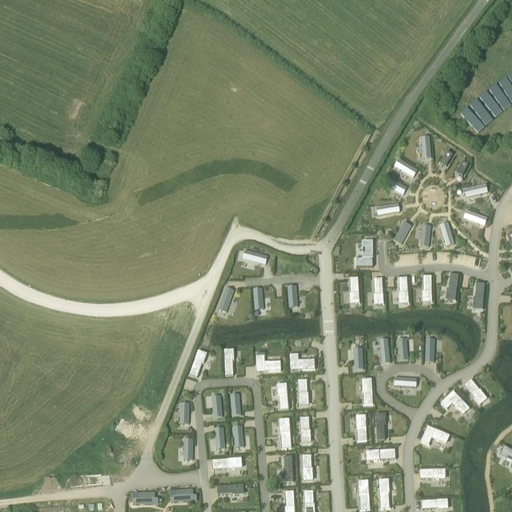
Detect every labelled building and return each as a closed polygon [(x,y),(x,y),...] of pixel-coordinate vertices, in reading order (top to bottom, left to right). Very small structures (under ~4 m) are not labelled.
[(434,130),(429,135),(438,145),(443,140),(434,130)] [(429,139),(421,139),(422,160),(431,159),(429,139)] [(511,148),(504,144),(497,156),(511,164),(511,148)] [(447,154),(440,165),(446,169),(452,157),(447,154)] [(399,161),(394,169),(412,179),(416,172),(399,161)] [(462,163),(456,175),(462,178),(468,166),(462,163)] [(388,180),(384,188),(402,197),(406,189),(388,180)] [(485,187),(464,192),(465,199),(487,195),(485,187)] [(398,206),(376,210),(378,217),(399,214),(398,206)] [(466,213),(463,220),(484,228),(487,220),(466,213)] [(344,232),(349,221),(344,219),(339,229),(344,232)] [(403,225),(393,242),(401,247),(411,229),(403,225)] [(447,225),(440,227),(446,248),(454,246),(447,225)] [(422,228),(420,248),(428,249),(430,229),(422,228)] [(364,260),(355,261),(355,269),(373,269),(372,245),(364,245),(364,251),(362,251),(362,256),(364,256),(364,260)] [(246,253),(244,261),(265,267),(267,259),(246,253)] [(448,291),(447,301),(455,302),(458,277),(450,276),(448,291)] [(423,293),(423,303),(432,303),(431,278),(423,278),(423,293)] [(407,279),(399,280),(400,295),(399,295),(400,305),(408,304),(407,279)] [(358,280),(350,280),(351,295),(350,295),(351,305),(359,305),(358,280)] [(382,281),(374,281),(375,296),(374,296),(375,306),(383,306),(382,281)] [(474,300),(474,310),(482,311),(484,286),(476,285),(475,300),(474,300)] [(296,288),(287,288),(288,308),(297,308),(296,288)] [(226,289),(218,310),(226,313),(234,292),(226,289)] [(261,290),(253,291),(254,311),(263,310),(261,290)] [(387,342),(379,343),(381,366),(390,365),(387,342)] [(406,342),(398,343),(399,363),(408,362),(406,342)] [(426,342),(425,364),(433,365),(434,342),(426,342)] [(362,351),(353,352),(354,372),(363,371),(362,351)] [(198,353),(189,377),(197,380),(202,365),(205,356),(198,353)] [(233,353),(224,353),(225,378),(233,378),(232,362),(233,362),(233,353)] [(257,358),(256,358),(256,374),(280,373),(279,365),(272,365),(272,364),(264,364),(264,358),(264,355),(257,355),(257,358)] [(298,356),(289,357),(290,373),(315,371),(314,362),(298,363),(298,356)] [(395,380),(394,388),(415,389),(415,381),(395,380)] [(470,381),(463,387),(478,406),(485,401),(482,397),(483,396),(479,391),(478,392),(470,381)] [(307,382),(298,382),(299,407),(308,406),(308,401),(309,401),(308,395),(307,395),(307,382)] [(363,388),(362,388),(362,394),(363,394),(364,407),(373,406),(371,382),(363,383),(363,388)] [(286,387),(278,387),(279,397),(280,412),(288,412),(286,387)] [(453,393),(441,405),(446,411),(453,405),(456,409),(455,409),(458,412),(459,411),(463,416),(469,411),(453,393)] [(239,397),(230,398),(232,418),(240,417),(239,397)] [(220,399),(211,400),(213,419),(222,419),(220,399)] [(180,405),(180,425),(188,425),(189,405),(180,405)] [(384,417),(376,417),(377,442),(385,442),(384,427),(385,427),(384,417)] [(357,424),(356,424),(356,430),(357,430),(358,443),(367,442),(366,418),(357,419),(357,424)] [(308,419),(300,420),(301,444),(310,444),(310,439),(311,438),(310,432),(309,432),(308,419)] [(281,428),(280,428),(280,435),(281,435),(282,451),(291,450),(290,422),(280,423),(281,428)] [(242,428),(233,429),(235,449),(244,448),(242,428)] [(427,428),(421,444),(428,447),(432,439),(436,441),(436,442),(439,443),(440,443),(446,445),(449,437),(427,428)] [(223,430),(214,430),(216,450),(225,449),(223,430)] [(184,441),(184,461),(192,461),(193,441),(184,441)] [(511,452),(505,449),(502,457),(507,459),(506,461),(511,463),(511,461),(511,470),(511,471),(511,452)] [(395,451),(367,453),(367,462),(373,462),(373,463),(379,462),(379,461),(395,461),(395,451)] [(311,457),(302,458),(303,482),(312,482),(312,476),(313,476),(312,470),(311,457)] [(285,474),(284,474),(284,484),(293,483),(292,458),(284,459),(285,474)] [(240,460),(212,462),(213,471),(229,470),(229,471),(236,471),(236,470),(241,469),(240,460)] [(444,471),(420,472),(420,481),(433,480),(433,481),(439,481),(439,480),(444,480),(444,471)] [(387,482),(378,483),(380,511),(389,510),(388,494),(389,494),(389,488),(388,488),(387,482)] [(359,490),(358,490),(359,496),(360,496),(360,511),(362,511),(370,511),(368,483),(359,484),(359,490)] [(242,487),(217,489),(218,496),(233,495),(233,496),(243,496),(242,487)] [(176,498),(173,498),(174,504),(191,503),(190,497),(193,497),(193,491),(176,492),(176,498)] [(294,511),(293,493),(285,494),(286,509),(285,511),(294,511)] [(313,493),(304,493),(305,511),(314,511),(314,506),(313,506),(313,493)] [(138,501),(135,501),(135,506),(152,506),(152,500),(155,500),(155,494),(138,494),(138,501)] [(446,501),(421,503),(422,511),(437,510),(447,510),(446,501)]
